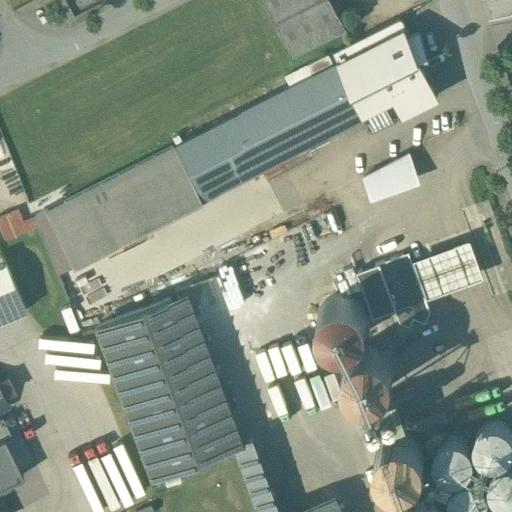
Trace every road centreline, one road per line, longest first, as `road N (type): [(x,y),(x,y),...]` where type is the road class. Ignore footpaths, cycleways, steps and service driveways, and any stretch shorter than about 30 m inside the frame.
road 1 (residential): [(451,0),(511,161)]
road 2 (unclassified): [(145,0),(6,67)]
